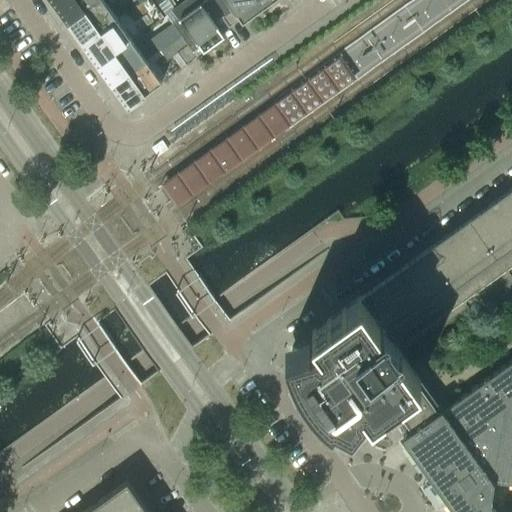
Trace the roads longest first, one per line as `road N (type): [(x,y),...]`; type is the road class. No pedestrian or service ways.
road 1 (tertiary): [(297,511),(0,91)]
road 2 (residential): [(362,511),(256,350),(511,161)]
road 3 (tertiary): [(0,132),(267,511)]
road 4 (residential): [(15,0),(102,121),(122,131),(145,130),(325,0)]
road 5 (residential): [(35,511),(145,432),(202,511)]
